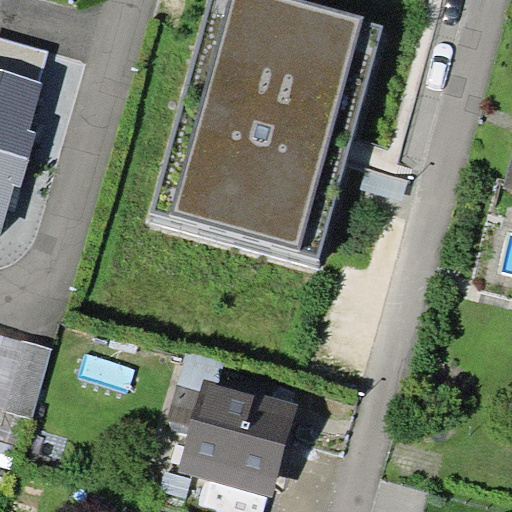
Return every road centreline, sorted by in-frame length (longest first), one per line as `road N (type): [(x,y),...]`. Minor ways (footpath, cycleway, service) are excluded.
road 1 (residential): [(497,0),(342,511)]
road 2 (residential): [(127,0),(40,306),(0,295)]
